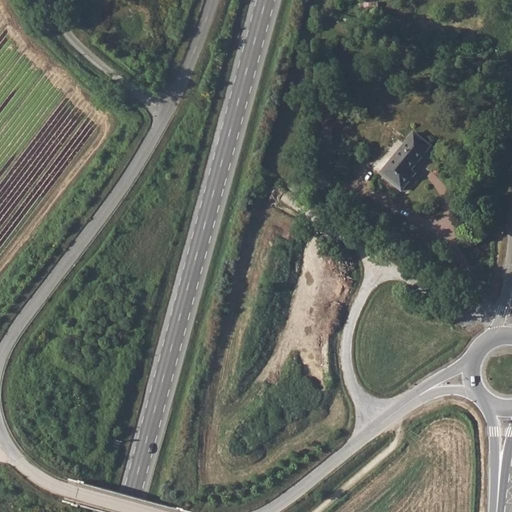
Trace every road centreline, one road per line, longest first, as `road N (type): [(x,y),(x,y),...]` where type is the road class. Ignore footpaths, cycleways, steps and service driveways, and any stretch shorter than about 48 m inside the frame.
road 1 (primary): [(126,511),(266,0)]
road 2 (unknown): [(511,318),(455,303),(224,155)]
road 3 (unclassified): [(166,112),(102,219),(0,357)]
road 4 (unclassified): [(266,511),(416,397),(472,376)]
road 5 (unclassified): [(166,112),(106,68),(48,0)]
road 6 (unclassified): [(0,437),(48,484),(136,511)]
road 7 (unclassified): [(210,0),(166,112)]
